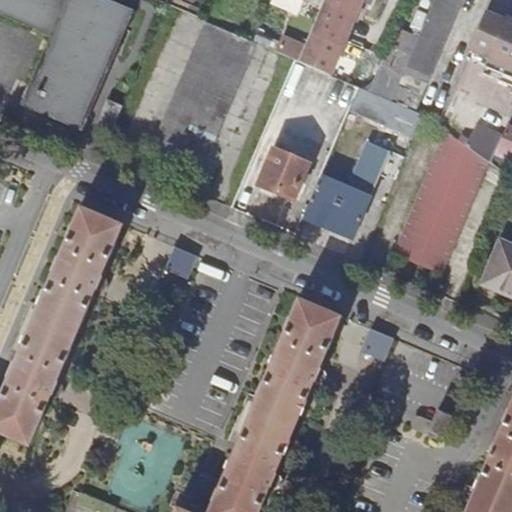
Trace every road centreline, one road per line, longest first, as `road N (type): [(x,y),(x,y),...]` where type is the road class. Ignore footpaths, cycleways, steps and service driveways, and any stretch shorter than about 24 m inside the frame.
road 1 (residential): [(0,140),(511,353)]
road 2 (unknown): [(369,293),(430,134)]
